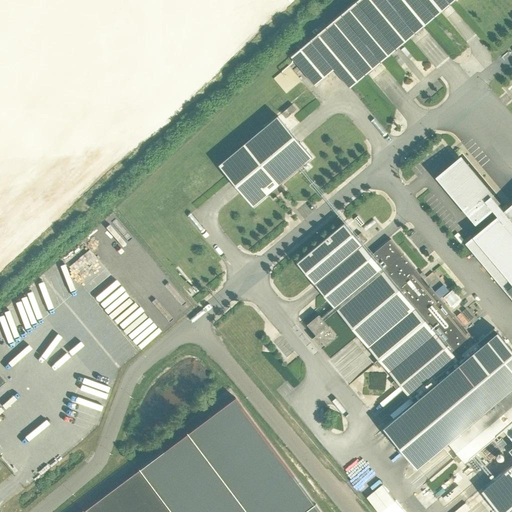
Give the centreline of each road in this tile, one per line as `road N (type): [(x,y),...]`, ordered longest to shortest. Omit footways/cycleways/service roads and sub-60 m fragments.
road 1 (unclassified): [(40,511),(93,467),(131,372),(192,321)]
road 2 (unclassified): [(350,511),(192,321)]
